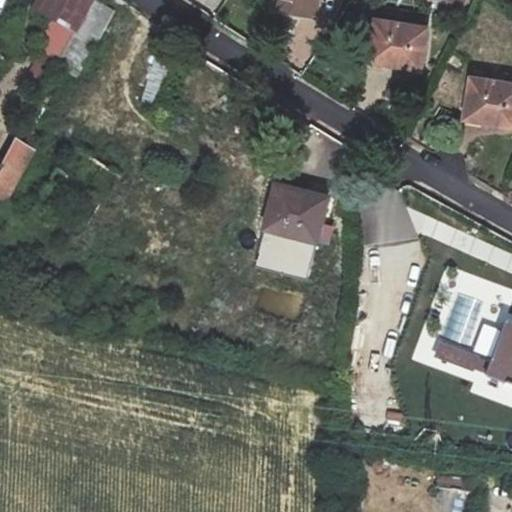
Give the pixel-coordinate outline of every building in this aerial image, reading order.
[(93,2),(94,0),(48,0),(41,14),(76,33),(93,2)] [(274,0),(272,11),(315,19),(318,0),(274,0)] [(461,14),(467,0),(450,0),(447,7),(461,14)] [(76,33),(63,58),(81,68),(112,12),(93,2),(76,33)] [(427,28),(376,20),(370,59),(388,62),(387,64),(410,68),(411,62),(422,63),(427,28)] [(160,111),(179,52),(159,46),(141,105),(160,111)] [(37,99),(58,60),(43,51),(22,90),(37,99)] [(511,84),(472,78),(466,116),(484,119),(483,121),(506,125),(507,119),(511,119),(511,84)] [(0,167),(0,168),(18,178),(31,155),(12,144),(0,167)] [(0,210),(18,178),(0,168),(0,210)] [(265,228),(317,242),(328,198),(308,192),(307,195),(276,187),(265,228)] [(473,319),(479,303),(463,298),(458,314),(473,319)] [(511,326),(504,324),(489,363),(486,375),(511,384),(511,326)] [(478,483),(436,477),(434,488),(477,494),(478,483)]
